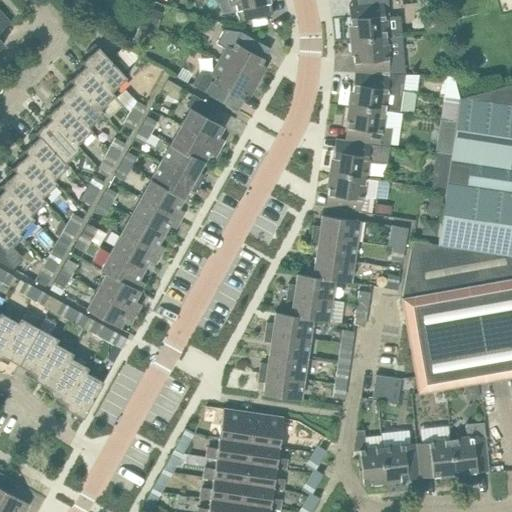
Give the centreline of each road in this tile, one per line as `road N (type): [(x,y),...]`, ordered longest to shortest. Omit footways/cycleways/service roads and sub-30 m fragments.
road 1 (residential): [(109,461),(285,156),(307,103),(315,0)]
road 2 (residential): [(367,511),(340,461),(364,324)]
road 3 (residential): [(0,133),(43,39),(39,22),(17,0)]
road 4 (residential): [(378,511),(511,508)]
road 5 (residential): [(109,461),(0,387)]
